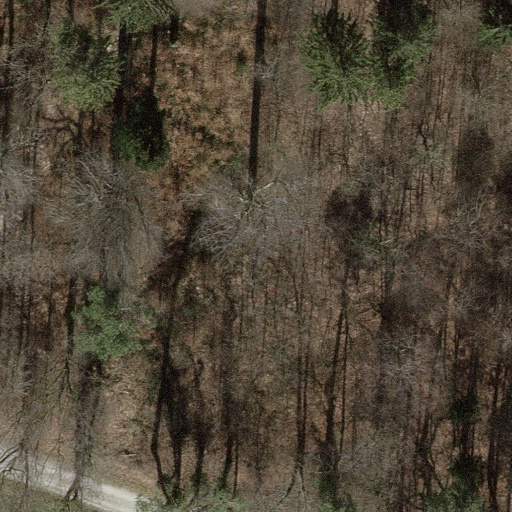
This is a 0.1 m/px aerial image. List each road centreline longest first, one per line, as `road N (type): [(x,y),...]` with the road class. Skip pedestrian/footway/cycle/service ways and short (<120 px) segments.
road 1 (track): [(0,244),(119,0)]
road 2 (track): [(203,511),(0,433)]
